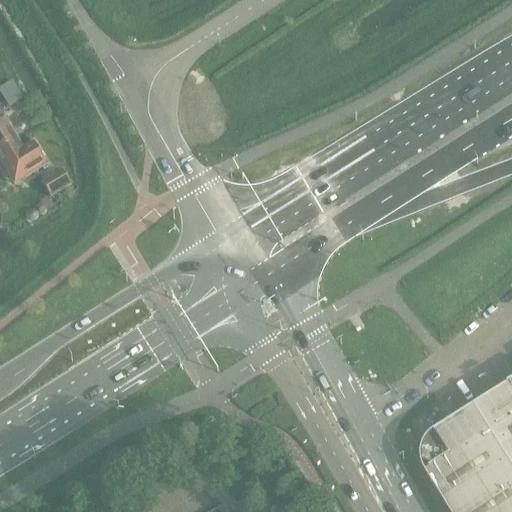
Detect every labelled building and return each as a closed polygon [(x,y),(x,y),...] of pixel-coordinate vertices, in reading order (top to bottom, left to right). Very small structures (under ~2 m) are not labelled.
[(0,90),(0,93),(4,100),(17,92),(12,83),(0,90)] [(17,92),(4,100),(9,108),(22,100),(17,92)] [(0,151),(17,141),(0,114),(0,151)] [(17,141),(0,151),(0,162),(8,175),(18,169),(25,180),(26,180),(25,179),(46,167),(47,167),(33,143),(32,144),(22,151),(17,141)] [(43,184),(42,184),(51,199),(52,199),(52,198),(70,186),(71,187),(72,187),(62,171),(61,172),(62,173),(43,184)] [(26,216),(26,217),(26,218),(27,218),(27,219),(28,220),(28,221),(29,221),(30,221),(30,222),(31,222),(32,222),(33,222),(34,222),(35,221),(36,221),(36,220),(37,220),(37,219),(38,219),(38,218),(38,217),(38,216),(38,215),(38,214),(37,213),(37,212),(36,212),(36,211),(35,211),(34,210),(33,210),(32,210),(31,210),(30,210),(30,211),(29,211),(28,212),(27,213),(27,214),(26,215),(26,216)] [(424,460),(427,474),(425,474),(448,511),(511,511),(511,385),(434,435),(435,437),(427,447),(424,460)]
